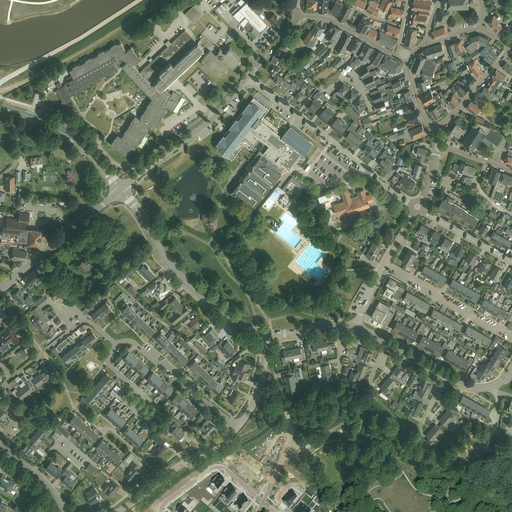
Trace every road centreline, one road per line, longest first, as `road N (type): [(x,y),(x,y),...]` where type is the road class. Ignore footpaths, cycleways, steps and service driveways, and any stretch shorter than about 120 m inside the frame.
road 1 (residential): [(416,207),(324,150),(315,131),(247,77)]
road 2 (residential): [(120,190),(201,128),(247,77)]
road 3 (tertiary): [(226,315),(176,273),(120,190)]
road 4 (residential): [(0,439),(14,418),(3,385),(84,319)]
road 5 (secondary): [(0,290),(120,190)]
road 6 (residential): [(237,426),(132,342),(116,345)]
road 7 (residential): [(115,511),(237,426)]
road 8 (unclassified): [(340,511),(281,403),(259,390)]
road 9 (residential): [(511,333),(490,328),(385,262)]
road 10 (residential): [(158,511),(213,466),(262,503)]
road 11 (secondary): [(120,190),(74,137),(28,116)]
